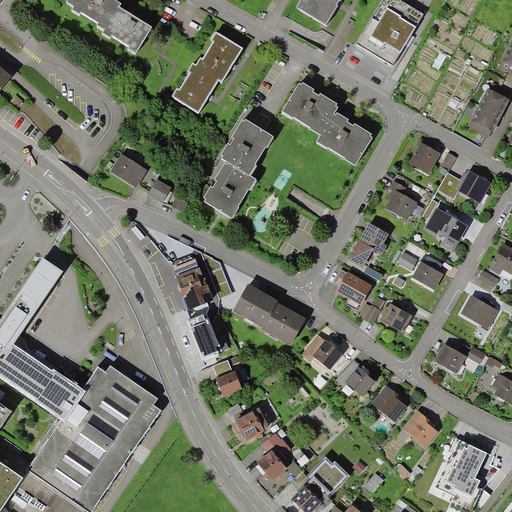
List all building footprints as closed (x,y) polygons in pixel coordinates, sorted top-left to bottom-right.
[(66,0),(66,1),(73,6),(72,9),(79,14),(81,11),(99,22),(97,25),(104,30),(102,33),(110,38),(112,35),(129,46),(127,48),(135,53),(152,27),(119,7),(121,3),(116,0),(66,0)] [(303,0),(301,0),(297,7),(327,25),(341,0),(306,0),(306,1),(303,0)] [(381,0),(356,44),(392,66),(423,14),(400,0),(381,0)] [(201,57),(196,65),(219,79),(222,81),(243,48),(216,32),(211,40),(213,42),(202,58),(201,57)] [(511,39),(502,60),(504,61),(506,62),(511,64),(511,39)] [(511,74),(511,64),(506,62),(504,61),(501,68),(511,74)] [(198,112),(219,79),(196,65),(193,63),(188,71),(189,73),(179,89),(177,88),(172,96),(198,112)] [(0,90),(12,76),(0,65),(0,90)] [(301,84),(299,83),(282,111),(293,117),(293,116),(311,127),(310,128),(320,135),(334,113),(338,107),(335,105),(337,103),(320,93),(319,95),(312,91),(314,89),(303,82),(301,84)] [(489,89),(508,99),(511,92),(493,83),(489,89)] [(489,89),(488,88),(471,120),(473,121),(492,131),(493,131),(510,99),(508,99),(489,89)] [(23,102),(16,95),(9,103),(17,109),(23,102)] [(344,158),(355,165),(372,137),(370,136),(372,134),(355,123),(353,125),(347,121),(348,119),(337,112),(336,114),(334,113),(320,135),(316,141),(327,148),(328,147),(345,157),(344,158)] [(222,158),(229,162),(250,175),(256,164),(255,164),(266,146),(267,147),(274,136),(246,119),(245,121),(242,119),(232,136),(234,138),(230,144),(228,143),(221,154),(223,156),(222,158)] [(488,138),(492,131),(473,121),(469,129),(488,138)] [(441,153),(420,142),(409,163),(429,174),(441,153)] [(457,157),(448,152),(441,164),(450,169),(457,157)] [(148,170),(122,153),(110,171),(136,188),(148,170)] [(257,179),(250,175),(229,162),(228,164),(225,162),(215,180),(217,181),(213,187),(211,186),(204,198),(206,199),(205,201),(233,218),(239,208),(238,207),(249,189),(250,190),(257,179)] [(492,183),(469,170),(466,174),(462,181),(457,190),(459,191),(481,203),(492,183)] [(457,190),(462,181),(460,180),(448,173),(438,190),(455,200),(459,191),(457,190)] [(171,187),(157,179),(148,195),(162,203),(164,201),(169,191),(171,187)] [(406,188),(393,180),(389,188),(392,190),(387,199),(389,200),(385,207),(407,220),(411,213),(416,204),(418,202),(406,195),(408,192),(405,191),(406,188)] [(173,193),(169,191),(164,201),(167,203),(173,193)] [(188,202),(176,196),(171,206),(183,212),(188,202)] [(428,220),(438,203),(432,199),(422,217),(428,220)] [(425,209),(416,204),(411,213),(420,218),(425,209)] [(468,226),(436,207),(423,229),(437,237),(440,233),(446,236),(440,246),(452,253),(468,226)] [(389,234),(369,222),(348,259),(363,267),(372,251),(377,254),(378,252),(382,254),(387,245),(383,243),(389,234)] [(511,247),(503,243),(489,269),(500,275),(503,269),(511,274),(511,247)] [(213,258),(202,252),(220,299),(233,294),(221,262),(213,259),(213,258)] [(412,271),(418,260),(404,252),(397,263),(412,271)] [(190,255),(171,262),(177,275),(194,269),(199,267),(195,259),(194,259),(191,256),(190,255)] [(428,256),(424,263),(438,271),(443,264),(428,256)] [(63,271),(43,258),(0,319),(0,373),(63,418),(24,477),(0,461),(0,428),(12,411),(0,402),(0,511),(14,492),(43,511),(84,511),(86,510),(89,511),(91,511),(162,410),(153,405),(158,398),(110,365),(106,372),(98,366),(83,389),(77,385),(72,381),(53,369),(52,370),(14,344),(63,271)] [(424,263),(421,261),(412,277),(435,290),(444,274),(438,271),(424,263)] [(383,275),(367,266),(364,272),(380,281),(383,275)] [(177,275),(175,276),(184,297),(188,309),(189,310),(207,302),(214,300),(207,284),(206,284),(200,267),(199,267),(194,269),(177,275)] [(373,285),(348,271),(347,273),(341,270),(334,282),(340,285),(336,291),(350,299),(359,304),(361,306),(373,285)] [(499,279),(483,270),(478,279),(493,288),(499,279)] [(405,281),(397,276),(393,283),(401,287),(405,281)] [(278,300),(248,283),(233,310),(246,317),(254,322),(263,327),(277,302),(278,300)] [(499,311),(471,295),(461,313),(488,329),(499,311)] [(386,301),(377,296),(372,305),(381,310),(386,301)] [(356,310),(359,304),(350,299),(347,304),(356,310)] [(209,308),(207,302),(189,310),(188,309),(187,309),(191,319),(203,314),(207,313),(209,308)] [(306,318),(277,302),(263,327),(261,329),(270,334),(278,338),(290,345),(306,318)] [(364,318),(371,306),(366,303),(359,315),(364,318)] [(413,316),(390,303),(387,307),(383,314),(380,320),(402,333),(413,316)] [(372,324),(381,310),(372,305),(371,304),(371,306),(364,318),(363,319),(372,324)] [(209,318),(206,320),(203,314),(191,319),(189,320),(191,327),(190,328),(203,358),(229,348),(224,336),(218,339),(209,318)] [(325,340),(318,334),(302,355),(311,363),(315,358),(312,355),(325,340)] [(343,354),(325,339),(325,340),(312,355),(315,358),(330,370),(343,354)] [(465,355),(444,343),(434,361),(457,374),(466,357),(467,356),(465,355)] [(467,356),(466,357),(480,365),(486,354),(473,346),(471,349),(469,348),(465,355),(467,356)] [(237,356),(228,360),(230,366),(239,362),(237,356)] [(503,364),(489,356),(485,363),(493,368),(494,365),(500,368),(503,364)] [(217,378),(233,372),(230,366),(228,360),(213,366),(217,378)] [(360,365),(354,360),(337,380),(345,387),(347,383),(345,382),(358,367),(360,365)] [(375,381),(358,367),(345,382),(347,383),(362,396),(375,381)] [(217,378),(216,378),(223,398),(232,394),(231,393),(242,389),(241,386),(244,384),(239,370),(235,372),(235,371),(233,372),(217,378)] [(511,404),(511,380),(499,373),(492,385),(498,388),(494,394),(511,404)] [(327,382),(321,376),(314,383),(321,389),(327,382)] [(395,422),(408,406),(398,399),(400,396),(387,385),(372,403),(395,422)] [(234,415),(242,410),(238,403),(226,410),(231,417),(234,415)] [(236,420),(247,441),(255,437),(262,433),(265,431),(264,430),(270,427),(259,407),(245,415),(236,420)] [(245,415),(242,410),(234,415),(236,420),(245,415)] [(426,446),(438,431),(429,424),(431,421),(418,410),(403,428),(426,446)] [(280,459),(291,450),(282,439),(281,440),(276,433),(271,437),(262,444),(261,445),(267,453),(272,450),(280,459)] [(262,444),(271,437),(269,434),(259,440),(262,444)] [(487,453),(456,438),(450,451),(453,453),(450,460),(447,459),(434,487),(454,496),(449,507),(461,511),(472,511),(473,511),(483,490),(477,487),(480,481),(475,478),(487,453)] [(280,459),(272,450),(267,453),(257,462),(272,481),(279,475),(285,470),(287,468),(284,465),(280,459)] [(301,489),(291,498),(305,511),(312,511),(315,510),(316,511),(318,509),(321,511),(332,501),(329,498),(350,476),(335,461),(332,463),(325,456),(307,476),(309,479),(300,488),(301,489)] [(291,459),(284,465),(287,468),(285,470),(287,472),(289,474),(290,473),(294,478),(302,471),(291,459)] [(360,474),(367,467),(359,460),(352,467),(360,474)] [(307,476),(304,473),(294,482),(300,488),(309,479),(307,476)] [(384,480),(375,473),(364,487),(373,494),(384,480)] [(477,511),(490,496),(483,490),(473,511),(474,511),(477,511)] [(405,511),(416,511),(401,500),(397,505),(405,511)] [(511,511),(511,500),(501,511),(511,511)]
